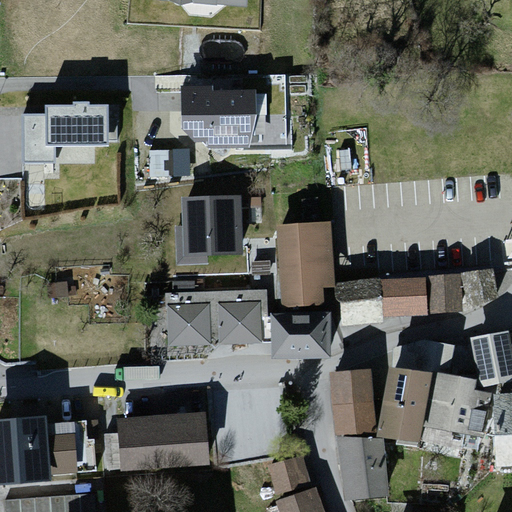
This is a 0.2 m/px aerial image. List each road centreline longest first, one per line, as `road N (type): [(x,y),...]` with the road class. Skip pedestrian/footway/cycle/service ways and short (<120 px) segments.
road 1 (residential): [(312,369),(0,390)]
road 2 (residential): [(511,312),(312,369)]
road 3 (residential): [(337,511),(312,369)]
